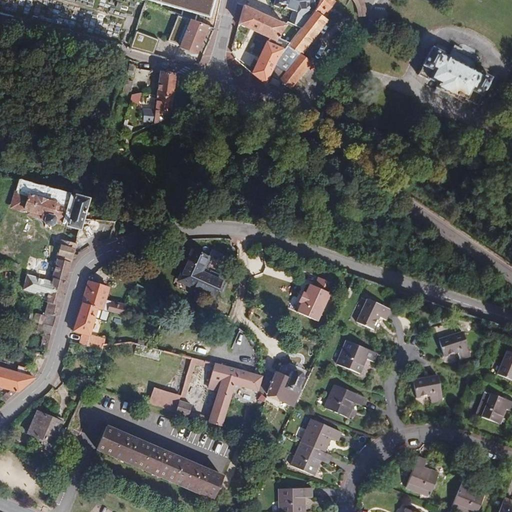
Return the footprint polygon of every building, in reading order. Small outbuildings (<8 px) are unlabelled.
[(142,0),(144,1),(179,15),(197,22),(198,16),(202,0),(142,0)] [(215,0),(202,0),(198,16),(210,19),(215,0)] [(278,61),(272,71),(284,82),(291,74),(288,72),(301,55),(326,21),(321,16),(326,9),(327,10),(333,3),(332,2),(332,0),(322,0),(323,3),(299,34),(278,61)] [(287,24),(285,27),(299,34),(323,3),(322,0),(275,0),(274,6),(279,8),(280,4),(285,6),(285,8),(293,10),(289,24),(287,24)] [(362,0),(353,0),(355,2),(358,9),(359,17),(367,16),(364,4),(362,0)] [(268,49),(255,76),(265,84),(272,71),(278,61),(299,34),(285,27),(244,7),(239,24),(274,40),(270,50),(268,49)] [(207,26),(197,22),(179,15),(169,41),(182,46),(181,47),(197,54),(207,26)] [(444,54),(435,49),(431,48),(418,75),(429,81),(430,80),(437,83),(435,88),(456,98),(458,94),(465,98),(465,99),(476,105),(491,78),(479,72),(478,74),(474,71),(480,58),(476,56),(477,53),(475,51),(462,44),(460,45),(458,47),(454,45),(448,57),(443,55),(444,54)] [(437,45),(435,49),(444,54),(445,49),(437,45)] [(291,74),(297,80),(311,62),(301,55),(288,72),(291,74)] [(149,86),(148,71),(137,69),(134,83),(149,86)] [(173,97),(176,74),(161,71),(158,96),(173,97)] [(291,74),(284,82),(290,88),(297,80),(291,74)] [(274,89),(278,80),(271,76),(267,85),(274,89)] [(129,96),(133,81),(127,80),(122,94),(129,96)] [(171,113),(173,97),(158,96),(157,100),(156,112),(155,124),(166,118),(171,113)] [(146,110),(156,112),(157,100),(150,99),(148,98),(146,110)] [(88,203),(89,200),(83,198),(20,181),(13,207),(25,210),(26,209),(29,210),(43,214),(41,218),(46,224),(51,225),(53,224),(55,218),(63,221),(62,223),(67,225),(66,226),(71,227),(81,230),(82,228),(88,203)] [(58,316),(74,257),(77,245),(63,241),(53,279),(54,279),(53,283),(28,275),(24,289),(35,292),(36,290),(50,294),(47,301),(48,301),(45,313),(58,316)] [(179,279),(194,286),(196,283),(203,286),(201,290),(200,291),(215,298),(222,281),(206,274),(203,273),(205,269),(208,270),(213,259),(193,250),(179,279)] [(316,284),(321,272),(305,265),(300,276),(316,284)] [(342,301),(350,283),(343,280),(335,298),(342,301)] [(109,289),(89,282),(82,303),(96,307),(101,309),(104,309),(109,289)] [(385,320),(390,310),(367,300),(357,322),(372,329),(378,317),(385,320)] [(96,307),(82,303),(73,331),(83,335),(81,344),(101,349),(103,345),(105,339),(90,335),(94,319),(96,307)] [(40,322),(42,323),(44,317),(31,313),(29,319),(40,322)] [(55,326),(58,316),(45,313),(44,317),(42,323),(55,326)] [(52,336),(55,326),(42,323),(40,322),(37,331),(45,334),(52,336)] [(439,340),(444,356),(458,352),(460,359),(470,356),(462,332),(439,340)] [(49,348),(52,336),(45,334),(42,347),(49,348)] [(373,361),(376,353),(346,341),(337,364),(360,373),(366,359),(373,361)] [(511,353),(507,351),(498,374),(511,380),(511,353)] [(206,361),(193,358),(181,396),(179,402),(184,403),(196,365),(205,367),(206,361)] [(225,378),(228,367),(215,363),(212,374),(222,377),(225,378)] [(28,369),(19,366),(17,372),(26,375),(28,369)] [(26,375),(17,372),(0,367),(0,385),(13,388),(19,391),(35,377),(26,375)] [(235,385),(238,370),(233,368),(228,367),(225,378),(222,377),(211,417),(209,423),(222,427),(235,385)] [(258,391),(262,376),(238,370),(235,385),(258,391)] [(289,378),(275,372),(272,378),(267,393),(292,406),(299,393),(296,387),(302,377),(301,373),(296,370),(291,372),(289,378)] [(272,378),(262,376),(258,391),(257,393),(266,396),(267,393),(272,378)] [(431,402),(442,400),(437,376),(413,380),(416,398),(430,395),(431,402)] [(361,406),(365,397),(335,386),(325,408),(348,417),(354,403),(361,406)] [(5,402),(19,391),(13,388),(9,393),(7,393),(1,398),(5,402)] [(511,411),(511,401),(486,391),(477,415),(499,424),(506,409),(511,411)] [(153,392),(149,405),(156,407),(160,394),(153,392)] [(165,409),(176,413),(179,402),(181,396),(170,392),(169,396),(165,409)] [(160,394),(156,407),(165,409),(169,396),(160,394)] [(176,413),(188,417),(190,411),(191,406),(184,403),(179,402),(176,413)] [(188,417),(209,423),(211,417),(190,411),(188,417)] [(37,412),(33,423),(36,424),(41,413),(37,412)] [(36,424),(33,423),(28,434),(43,440),(41,444),(52,448),(63,420),(48,414),(47,415),(41,413),(36,424)] [(312,419),(303,442),(324,452),(330,438),(337,441),(341,432),(312,419)] [(212,499),(222,477),(107,427),(97,450),(212,499)] [(324,452),(303,442),(293,465),(314,474),(320,460),(327,463),(331,455),(324,452)] [(429,496),(437,475),(422,470),(425,463),(417,459),(406,487),(429,496)] [(463,511),(477,511),(484,494),(470,488),(472,481),(464,478),(452,507),(463,511)] [(280,489),(280,511),(304,511),(305,497),(311,496),(311,488),(280,489)] [(511,511),(511,509),(511,501),(504,498),(498,511),(511,511)]
